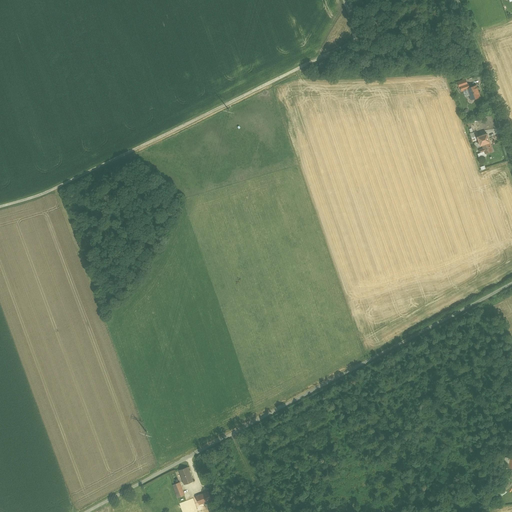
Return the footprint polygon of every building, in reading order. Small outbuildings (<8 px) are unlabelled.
[(466,80),(458,82),(460,87),(461,87),(462,91),(468,89),(469,88),(468,84),(467,84),(466,80)] [(469,88),(468,89),(471,100),(480,97),(476,86),(469,88)] [(493,151),(486,133),(477,136),(480,146),(482,145),(483,149),(479,150),(481,153),(484,152),(485,154),(493,151)] [(188,467),(180,470),(185,484),(186,484),(193,481),(188,467)] [(180,483),(174,485),(179,497),(181,495),(182,497),(183,496),(183,495),(185,494),(180,483)] [(209,492),(196,497),(199,504),(211,499),(209,492)]
